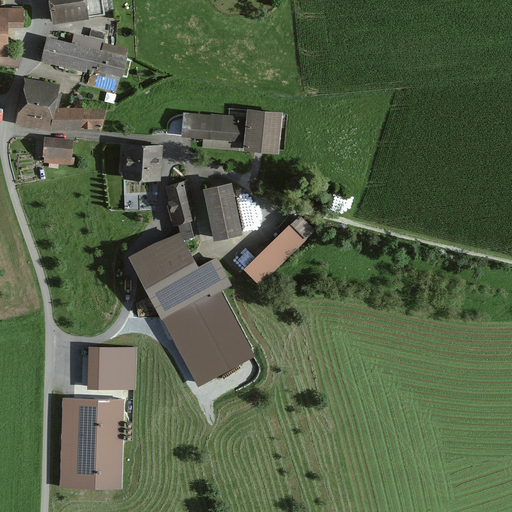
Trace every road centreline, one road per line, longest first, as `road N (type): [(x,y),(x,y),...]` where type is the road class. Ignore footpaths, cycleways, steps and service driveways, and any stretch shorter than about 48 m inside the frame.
road 1 (unclassified): [(37,0),(4,132),(7,175),(50,327),(45,511)]
road 2 (track): [(369,226),(511,262)]
